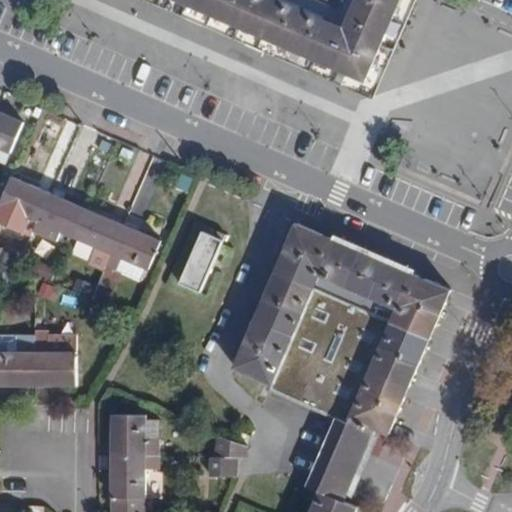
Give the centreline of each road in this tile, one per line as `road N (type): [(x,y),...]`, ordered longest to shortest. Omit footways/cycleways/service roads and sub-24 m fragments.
road 1 (residential): [(287,171),(265,222),(258,271),(219,363),(218,379),(278,436),(259,459)]
road 2 (residential): [(287,171),(0,45)]
road 3 (residential): [(511,268),(287,171)]
road 4 (residential): [(437,483),(455,416),(511,281)]
